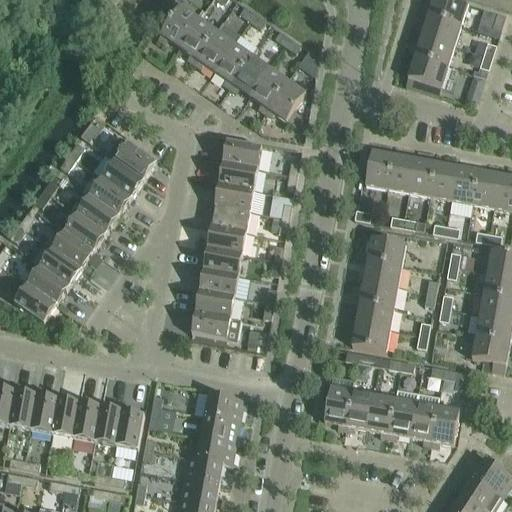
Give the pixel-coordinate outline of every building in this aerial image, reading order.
[(231,3),(226,0),(217,0),(215,3),(226,11),(231,3)] [(436,0),(429,22),(462,32),(468,10),(436,0)] [(184,9),(181,12),(159,45),(165,49),(168,45),(180,53),(200,25),(204,18),(189,8),(184,9)] [(240,21),(251,28),(256,20),(246,13),(240,21)] [(266,28),(256,20),(251,28),(261,35),(266,28)] [(507,22),(498,20),(493,34),(502,37),(507,22)] [(429,22),(422,42),(455,52),(462,32),(429,22)] [(200,25),(180,53),(193,62),(190,66),(195,70),(218,37),(200,25)] [(223,29),(218,37),(195,70),(200,74),(203,70),(216,78),(235,50),(241,42),(223,29)] [(292,45),(281,38),(276,45),(286,53),(292,45)] [(241,42),(235,50),(216,78),(228,87),(225,91),(230,95),(253,62),(259,54),(241,42)] [(422,42),(416,63),(449,73),(455,52),(422,42)] [(302,52),(292,45),(286,53),(297,60),(302,52)] [(488,50),(485,62),(493,64),(497,52),(488,50)] [(253,62),(230,95),(236,99),(239,94),(251,103),(271,75),(253,62)] [(493,64),(485,62),(481,74),(490,76),(493,64)] [(416,63),(406,93),(419,97),(422,88),(442,95),(449,73),(416,63)] [(271,75),(251,103),(263,112),(261,116),(266,120),(289,87),(271,75)] [(289,87),(266,120),(271,123),(274,119),(295,134),(302,123),(295,117),(307,100),(289,87)] [(102,130),(95,125),(86,138),(93,143),(102,130)] [(228,147),(224,170),(259,176),(263,154),(228,147)] [(78,149),(69,161),(77,166),(85,154),(78,149)] [(129,149),(116,167),(144,187),(157,169),(129,149)] [(366,192),(388,196),(394,162),(373,158),(366,192)] [(77,166),(69,161),(61,173),(68,179),(77,166)] [(416,166),(394,162),(388,196),(410,200),(416,166)] [(437,170),(416,166),(410,200),(431,204),(437,170)] [(144,187),(116,167),(103,185),(132,205),(144,187)] [(292,167),(289,181),(298,183),(301,169),(292,167)] [(259,176),(224,170),(221,191),(255,197),(259,176)] [(458,173),(437,170),(431,204),(452,207),(458,173)] [(480,177),(458,173),(452,207),(474,211),(480,177)] [(501,181),(480,177),(474,211),(495,215),(501,181)] [(298,183),(289,181),(287,197),(295,198),(298,183)] [(511,183),(501,181),(495,215),(511,218),(511,183)] [(53,184),(44,197),(52,202),(60,190),(53,184)] [(132,205),(103,185),(91,203),(120,223),(132,205)] [(255,197),(221,191),(217,212),(251,218),(255,197)] [(44,197),(36,209),(43,214),(52,202),(44,197)] [(120,223),(91,203),(78,220),(107,241),(120,223)] [(284,210),(282,224),(290,226),(293,211),(284,210)] [(251,218),(217,212),(213,235),(247,241),(251,218)] [(356,226),(371,229),(372,220),(357,217),(356,226)] [(28,220),(19,232),(27,237),(36,225),(28,220)] [(107,241),(78,220),(66,238),(95,259),(107,241)] [(274,223),(272,237),(279,238),(282,224),(274,223)] [(391,232),(404,235),(405,226),(393,223),(391,232)] [(290,226),(282,224),(279,238),(279,239),(288,241),(290,226)] [(418,228),(405,226),(404,235),(416,237),(418,228)] [(434,240),(446,242),(448,233),(435,231),(434,240)] [(18,250),(27,237),(19,232),(11,244),(18,250)] [(460,235),(448,233),(446,242),(459,245),(460,235)] [(247,241),(213,235),(209,255),(243,261),(247,241)] [(374,235),(368,267),(402,273),(406,250),(385,247),(387,238),(374,235)] [(95,259),(66,238),(53,256),(82,276),(95,259)] [(490,241),(478,239),(476,248),(489,250),(490,241)] [(503,243),(490,241),(489,250),(501,252),(503,243)] [(277,252),(274,267),(283,268),(285,254),(277,252)] [(11,260),(3,255),(0,259),(0,270),(2,273),(11,260)] [(243,261),(209,255),(205,276),(239,283),(243,261)] [(82,276),(53,256),(41,273),(70,294),(82,276)] [(511,260),(492,257),(488,279),(511,283),(511,260)] [(452,259),(450,272),(459,273),(461,261),(452,259)] [(283,268),(274,267),(271,282),(280,283),(283,268)] [(402,273),(368,267),(365,288),(398,294),(402,273)] [(459,273),(450,272),(448,284),(457,286),(459,273)] [(70,294),(41,273),(28,291),(58,311),(70,294)] [(239,283),(205,276),(201,298),(235,304),(239,283)] [(511,283),(488,279),(484,300),(511,305),(511,283)] [(58,311),(28,291),(27,292),(20,287),(9,302),(17,307),(15,309),(45,330),(58,311)] [(430,287),(428,299),(437,301),(439,288),(430,287)] [(398,294),(365,288),(361,309),(395,315),(398,294)] [(269,295),(266,310),(275,311),(278,296),(269,295)] [(235,304),(201,298),(197,319),(231,325),(235,304)] [(437,301),(428,299),(425,312),(434,313),(437,301)] [(511,305),(484,300),(481,321),(511,326),(511,305)] [(445,302),(442,315),(451,316),(454,304),(445,302)] [(395,315),(361,309),(357,330),(391,336),(395,315)] [(275,311),(266,310),(264,324),(272,326),(275,311)] [(451,316),(442,315),(440,327),(449,328),(451,316)] [(231,325),(197,319),(193,341),(228,347),(231,325)] [(511,341),(511,326),(481,321),(477,342),(511,349),(511,341)] [(431,331),(422,329),(420,342),(429,343),(431,331)] [(391,336),(357,330),(353,353),(387,359),(391,336)] [(258,353),(267,354),(270,339),(261,338),(258,353)] [(429,343),(420,342),(418,354),(427,356),(429,343)] [(511,349),(477,342),(473,365),(494,368),(492,377),(495,378),(505,380),(511,349)] [(360,360),(348,358),(347,367),(359,369),(360,360)] [(373,362),(360,360),(359,369),(371,371),(373,362)] [(403,368),(391,366),(389,375),(401,377),(403,368)] [(415,370),(403,368),(401,377),(414,379),(415,370)] [(445,376),(433,373),(431,382),(444,385),(445,376)] [(458,378),(445,376),(444,385),(456,387),(458,378)] [(17,398),(0,394),(0,430),(10,432),(17,398)] [(325,428),(339,431),(341,431),(340,436),(346,437),(354,398),(331,394),(325,428)] [(411,444),(417,410),(419,401),(397,397),(396,406),(389,445),(396,446),(397,441),(411,444)] [(38,402),(17,398),(10,432),(31,436),(38,402)] [(375,402),(354,398),(346,437),(353,438),(354,433),(369,436),(375,402)] [(210,401),(206,423),(241,429),(245,407),(210,401)] [(432,452),(438,414),(440,405),(419,401),(417,410),(411,444),(426,446),(425,451),(432,452)] [(59,406),(38,402),(31,436),(53,440),(59,406)] [(396,406),(375,402),(369,436),(383,439),(383,444),(389,445),(396,406)] [(155,403),(153,413),(162,415),(164,404),(155,403)] [(81,410),(59,406),(53,440),(75,444),(81,410)] [(102,413),(81,410),(75,444),(96,448),(102,413)] [(123,417),(102,413),(96,448),(117,452),(123,417)] [(162,415),(153,413),(151,424),(160,425),(162,415)] [(461,418),(438,414),(432,452),(438,454),(439,449),(455,452),(458,434),(461,418)] [(145,421),(123,417),(117,452),(139,456),(145,421)] [(241,429),(206,423),(202,444),(237,451),(241,429)] [(237,451),(202,444),(198,465),(224,470),(224,471),(233,473),(237,451)] [(147,445),(145,456),(154,457),(156,447),(147,445)] [(154,457),(145,456),(143,466),(152,468),(154,457)] [(224,470),(198,465),(189,463),(185,486),(220,492),(224,471),(224,470)] [(12,464),(10,473),(25,476),(26,467),(12,464)] [(511,482),(486,466),(474,484),(504,504),(511,491),(511,482)] [(41,470),(26,467),(25,476),(40,478),(41,470)] [(53,481),(67,483),(69,475),(54,472),(53,481)] [(84,477),(69,475),(67,483),(82,486),(84,477)] [(7,488),(22,490),(24,482),(9,479),(7,488)] [(110,491),(111,482),(97,480),(95,488),(110,491)] [(39,484),(24,482),(22,490),(37,493),(39,484)] [(125,494),(126,485),(111,482),(110,491),(125,494)] [(474,484),(462,503),(476,511),(498,511),(504,504),(474,484)] [(216,511),(220,492),(185,486),(181,508),(205,511),(216,511)] [(52,487),(50,495),(64,498),(66,489),(52,487)] [(81,492),(66,489),(64,498),(80,501),(81,492)] [(139,489),(137,500),(146,501),(148,490),(139,489)] [(92,503),(107,506),(109,497),(94,494),(92,503)] [(124,500),(109,497),(107,506),(122,508),(124,500)] [(146,501),(137,500),(135,510),(144,511),(146,501)] [(476,511),(462,503),(456,511),(476,511)]
